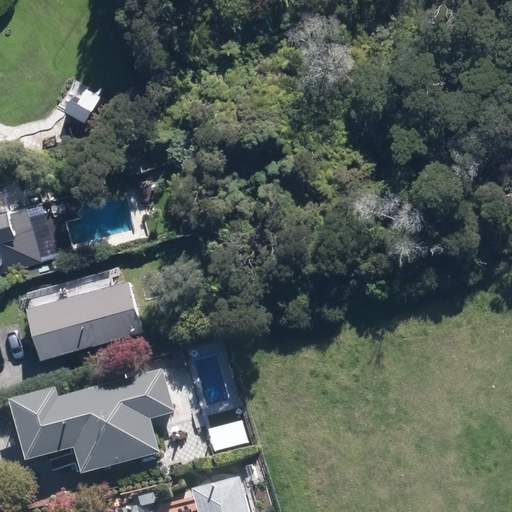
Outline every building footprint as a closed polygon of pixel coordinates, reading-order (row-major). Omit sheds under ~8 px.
[(112,97),(77,83),(64,114),(99,128),(112,97)] [(0,273),(49,262),(37,206),(4,213),(0,197),(0,273)] [(133,275),(31,299),(45,355),(147,330),(133,275)] [(173,365),(17,404),(32,463),(82,451),(88,478),(168,457),(157,414),(184,408),(173,365)] [(248,511),(238,477),(198,489),(204,511),(248,511)]
